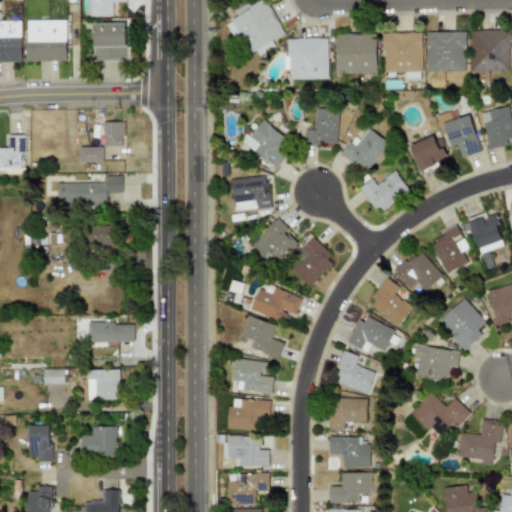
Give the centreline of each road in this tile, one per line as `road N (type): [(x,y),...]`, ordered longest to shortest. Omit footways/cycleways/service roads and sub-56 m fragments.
road 1 (primary): [(195,511),(192,0)]
road 2 (residential): [(511,174),(459,189),(365,245),(305,364),(293,511)]
road 3 (primary): [(166,91),(167,511)]
road 4 (residential): [(511,0),(307,0)]
road 5 (residential): [(0,94),(166,91)]
